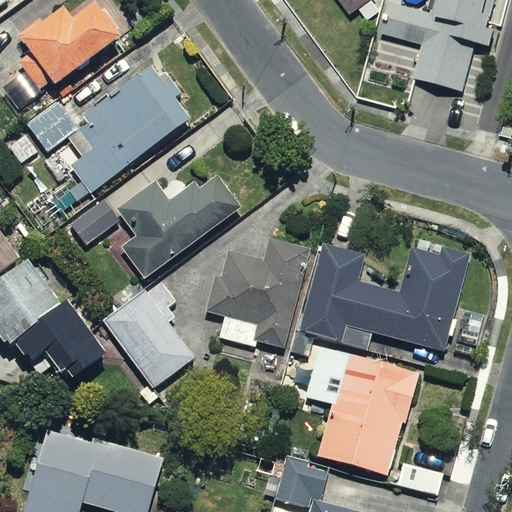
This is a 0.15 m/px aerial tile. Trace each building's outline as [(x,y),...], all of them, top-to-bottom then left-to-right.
[(336,0),(346,10),(356,0),(336,0)] [(426,0),(423,15),(376,4),(370,32),(412,42),(404,76),(462,89),(473,44),(486,47),(497,0),(426,0)] [(43,22),(39,17),(16,34),(29,53),(18,61),(39,89),(51,80),(54,84),(121,36),(96,1),(72,18),(64,7),(43,22)] [(69,165),(91,193),(190,118),(174,97),(180,93),(171,80),(165,84),(150,66),(84,116),(89,122),(68,138),(82,156),(69,165)] [(16,77),(0,87),(0,92),(13,113),(31,101),(16,77)] [(27,125),(46,151),(77,129),(57,102),(27,125)] [(122,247),(145,277),(241,208),(217,175),(200,187),(195,180),(170,198),(157,179),(117,208),(137,236),(122,247)] [(120,220),(105,200),(71,225),(86,245),(120,220)] [(0,271),(19,258),(0,231),(0,271)] [(256,257),(215,247),(198,312),(214,317),(207,344),(273,361),(301,249),(260,239),(256,257)] [(369,256),(312,242),(291,328),(360,345),(363,336),(436,354),(459,261),(399,246),(388,289),(363,282),(369,256)] [(0,279),(0,327),(12,343),(62,304),(27,259),(0,279)] [(101,320),(152,387),(193,357),(167,321),(174,316),(167,308),(176,301),(161,282),(148,292),(145,288),(101,320)] [(29,365),(46,352),(60,371),(66,367),(73,377),(106,352),(68,300),(62,304),(12,343),(29,365)] [(418,375),(312,345),(297,397),(324,405),(310,456),(331,462),(389,478),(387,486),(434,499),(441,473),(394,460),(418,375)] [(136,511),(154,458),(41,423),(14,511),(76,511),(79,503),(108,511),(136,511)] [(328,473),(283,460),(272,500),(300,507),(298,511),(370,511),(321,498),(328,473)]
